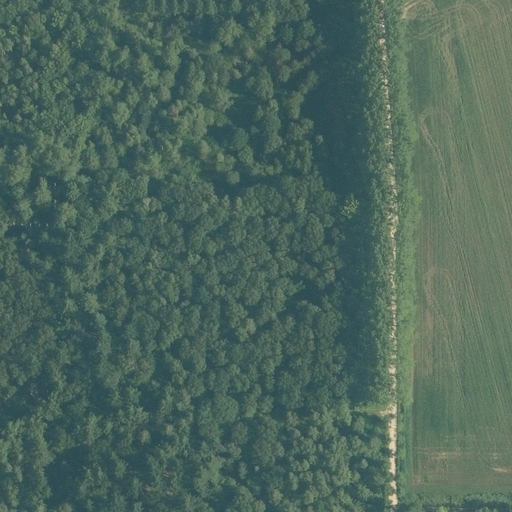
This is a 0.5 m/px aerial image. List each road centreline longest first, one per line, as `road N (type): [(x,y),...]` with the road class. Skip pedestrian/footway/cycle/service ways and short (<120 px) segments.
road 1 (track): [(379,0),(394,412)]
road 2 (tertiary): [(114,0),(223,7),(288,0)]
road 3 (track): [(392,508),(511,509)]
